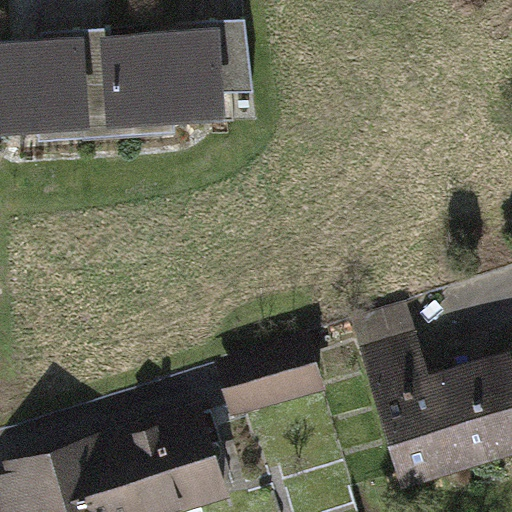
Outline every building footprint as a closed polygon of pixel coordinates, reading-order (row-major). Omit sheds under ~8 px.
[(232,97),(256,95),(252,26),(228,28),(232,97)] [(224,27),(105,36),(112,131),(232,121),(224,27)] [(105,36),(0,41),(0,139),(112,131),(105,36)] [(511,463),(511,385),(504,358),(423,382),(401,310),(344,327),(396,499),(511,463)] [(323,392),(304,336),(213,366),(232,422),(323,392)] [(190,406),(91,436),(114,511),(196,511),(220,505),(190,406)] [(114,511),(91,436),(0,463),(0,511),(114,511)]
